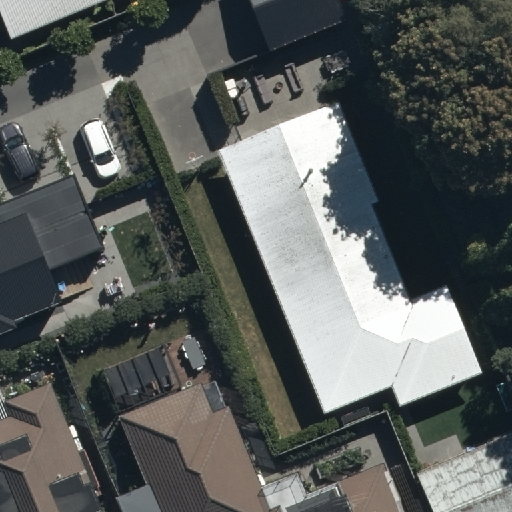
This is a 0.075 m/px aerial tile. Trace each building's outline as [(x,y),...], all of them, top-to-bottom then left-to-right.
[(91,0),(2,0),(16,32),(91,0)] [(347,16),(339,0),(247,0),(269,50),(347,16)] [(337,99),(220,144),(304,356),(420,311),(337,99)] [(0,333),(65,306),(50,269),(104,248),(71,169),(0,198),(0,333)] [(106,511),(51,375),(4,394),(10,409),(0,413),(0,511),(106,511)] [(121,491),(128,511),(406,511),(385,456),(305,486),(296,463),(258,478),(229,401),(209,409),(198,381),(121,410),(148,481),(121,491)] [(511,511),(511,418),(416,468),(437,511),(511,511)]
